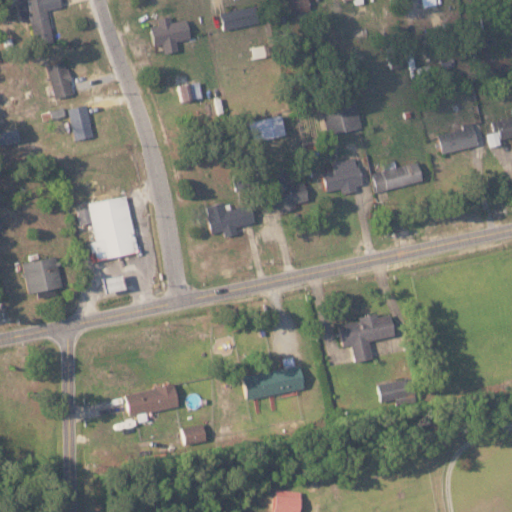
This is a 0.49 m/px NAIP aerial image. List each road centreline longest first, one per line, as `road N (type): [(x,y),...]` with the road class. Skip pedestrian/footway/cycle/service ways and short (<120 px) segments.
road 1 (residential): [(0,339),(511,228)]
road 2 (residential): [(178,300),(154,172),(99,0)]
road 3 (residential): [(63,327),(66,511)]
